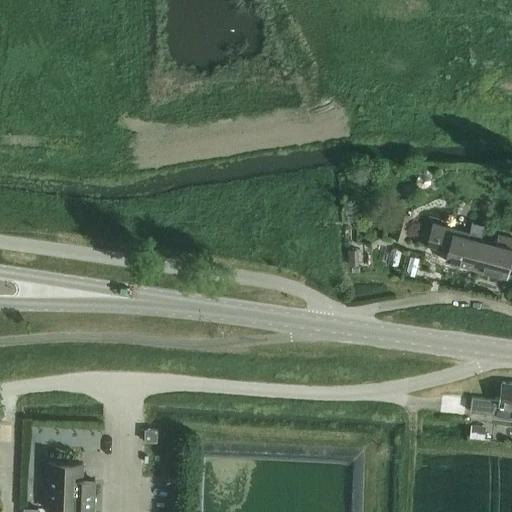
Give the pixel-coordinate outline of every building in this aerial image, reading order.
[(422,174),(418,175),(416,178),(415,182),(417,186),(420,189),(424,189),(428,188),(430,185),(431,181),(429,177),(426,174),(422,174)] [(404,238),(411,215),(400,211),(393,235),(404,238)] [(446,261),(474,269),(482,239),(482,238),(486,225),(472,222),(470,232),(435,222),(429,246),(449,251),(446,261)] [(482,239),(474,269),(506,277),(511,256),(511,237),(498,234),(496,242),(482,239)] [(402,251),(392,249),(388,263),(398,266),(402,251)] [(419,257),(410,255),(406,273),(414,275),(419,257)] [(511,383),(502,382),(500,400),(472,397),(470,410),(499,414),(498,417),(511,419),(511,383)] [(471,424),(470,437),(485,439),(486,426),(471,424)] [(145,441),(157,442),(157,430),(145,430),(145,441)] [(82,463),(49,462),(47,509),(68,510),(68,511),(94,511),(96,480),(82,480),(82,463)]
